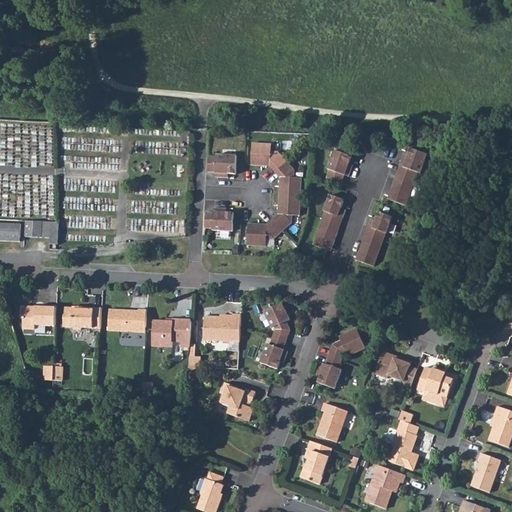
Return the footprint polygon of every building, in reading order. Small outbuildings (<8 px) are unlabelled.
[(270,166),(275,172),(287,161),(279,152),(271,152),(272,144),(253,143),(252,165),(270,166)] [(428,155),(410,149),(408,156),(404,155),(400,166),(403,168),(401,175),(415,180),(418,173),(421,174),(428,155)] [(330,170),(327,178),(342,183),(344,175),(349,177),(352,168),(349,166),(350,164),(352,157),(335,151),(328,170),(330,170)] [(209,157),(208,172),(216,173),(216,177),(226,178),(226,174),(229,174),(236,175),(237,156),(217,155),(217,157),(209,157)] [(295,170),(287,161),(275,172),(280,178),(279,196),(301,197),(302,178),(295,178),(295,170)] [(415,180),(401,175),(398,182),(395,181),(388,200),(406,206),(415,180)] [(325,212),(322,219),(337,224),(340,217),(343,218),(346,210),(341,209),(344,200),(330,195),(324,212),(325,212)] [(300,216),(301,197),(279,196),(279,215),(273,220),(283,231),(292,223),(293,216),(300,216)] [(214,213),(206,213),(205,228),(213,229),(213,231),(233,232),(234,213),(227,213),(224,213),(224,209),(214,208),(214,213)] [(373,229),(370,236),(385,241),(388,234),(389,234),(394,218),(380,213),(377,221),(372,220),(369,228),(373,229)] [(343,218),(340,217),(337,224),(335,232),(338,233),(343,218)] [(335,232),(337,224),(322,219),(313,245),(331,251),(338,233),(335,232)] [(274,240),(283,231),(273,220),(267,225),(248,224),(247,246),(266,247),(267,239),(274,240)] [(50,238),(50,244),(59,245),(59,223),(27,221),(26,237),(50,238)] [(21,224),(0,223),(0,241),(21,242),(21,224)] [(376,267),(385,241),(370,236),(368,243),(365,242),(358,261),(376,267)] [(273,338),(286,342),(291,330),(287,322),(291,320),(283,303),(264,312),(272,329),(275,327),(276,330),(273,338)] [(30,307),(22,306),(21,318),(24,318),(24,329),(36,330),(36,325),(56,327),(57,306),(47,306),(47,308),(36,307),(36,309),(32,309),(30,307)] [(83,328),(101,329),(102,309),(89,308),(89,310),(83,310),(83,307),(69,307),(69,308),(64,308),(63,327),(72,327),(74,330),(81,330),(83,328)] [(146,333),(147,310),(139,310),(139,311),(110,310),(109,331),(146,333)] [(205,317),(204,340),(240,342),(242,316),(233,315),(233,317),(233,319),(221,318),(205,317)] [(173,322),(166,322),(154,321),(153,346),(173,347),(173,342),(181,342),(181,347),(190,348),(191,321),(173,320),(173,322)] [(329,357),(342,361),(344,354),(347,352),(349,357),(366,348),(357,329),(339,337),(341,341),(333,345),(329,357)] [(286,342),(273,338),(271,345),(267,344),(260,363),(278,369),(281,360),(285,361),(288,351),(283,350),(286,342)] [(411,364),(395,359),(396,356),(383,352),(375,374),(387,379),(388,376),(404,382),(403,384),(411,387),(417,369),(410,367),(411,364)] [(396,356),(395,359),(411,364),(412,362),(396,356)] [(190,357),(189,368),(201,368),(201,358),(190,357)] [(342,361),(329,357),(326,364),(321,363),(318,372),(321,373),(318,383),(335,389),(342,370),(339,369),(342,361)] [(44,381),(53,381),(54,367),(45,367),(44,381)] [(54,367),(53,381),(62,381),(63,367),(54,367)] [(435,403),(442,406),(445,405),(447,398),(448,398),(455,377),(447,374),(442,372),(443,370),(434,367),(433,370),(426,367),(417,390),(426,393),(426,391),(436,394),(434,401),(435,403)] [(189,376),(200,377),(201,368),(189,368),(189,376)] [(153,383),(143,383),(143,390),(153,391),(153,383)] [(254,409),(249,407),(247,407),(248,402),(250,403),(252,404),(256,393),(246,389),(245,392),(241,391),(242,389),(225,383),(221,393),(223,394),(220,403),(230,407),(227,414),(249,422),(254,409)] [(325,412),(317,435),(337,443),(348,411),(325,403),(322,411),(325,412)] [(498,416),(493,427),(489,440),(509,448),(511,439),(511,411),(498,407),(495,415),(498,416)] [(402,411),(399,420),(402,421),(409,423),(412,414),(402,411)] [(416,435),(419,427),(409,423),(402,421),(393,445),(394,448),(389,462),(413,470),(419,456),(408,452),(410,448),(413,447),(417,436),(416,435)] [(310,460),(306,470),(304,469),(301,478),(320,484),(333,449),(312,441),(306,458),(310,460)] [(481,462),(472,487),(491,493),(503,461),(482,454),(480,462),(481,462)] [(350,466),(356,469),(359,459),(353,457),(350,466)] [(406,476),(378,465),(365,502),(386,509),(393,491),(397,493),(400,483),(404,484),(406,476)] [(197,509),(205,511),(216,511),(222,499),(220,498),(224,486),(222,485),(224,478),(210,473),(207,480),(206,479),(201,493),(202,496),(197,509)] [(464,510),(462,511),(490,511),(491,511),(464,501),(461,509),(464,510)]
